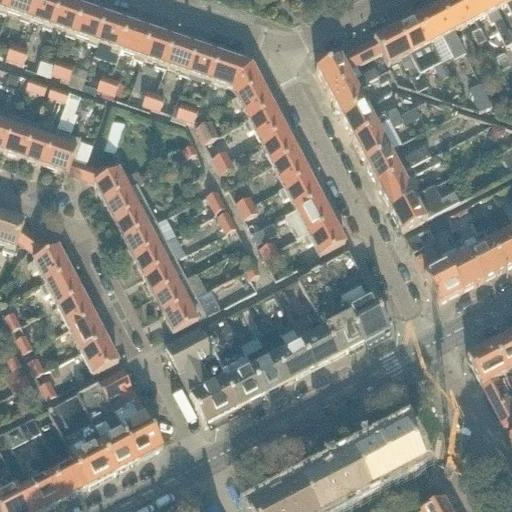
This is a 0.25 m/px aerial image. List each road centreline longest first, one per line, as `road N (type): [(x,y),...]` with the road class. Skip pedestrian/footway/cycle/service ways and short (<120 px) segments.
road 1 (residential): [(0,201),(71,226),(130,358),(164,387),(204,465)]
road 2 (residential): [(433,344),(277,55)]
road 3 (tertiary): [(204,465),(433,344)]
road 4 (residential): [(277,55),(263,40),(145,0)]
road 5 (residential): [(387,0),(277,55)]
